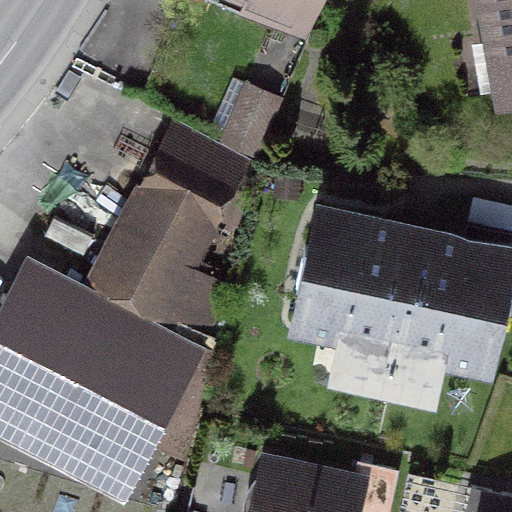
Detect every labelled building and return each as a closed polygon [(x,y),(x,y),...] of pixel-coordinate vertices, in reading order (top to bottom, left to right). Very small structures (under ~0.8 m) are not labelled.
[(258,0),(303,18),(310,0),(258,0)] [(511,0),(491,0),(508,90),(511,89),(511,0)] [(222,139),(255,153),(279,96),(246,82),(222,139)] [(177,149),(155,189),(202,214),(223,174),(177,149)] [(202,214),(155,189),(143,183),(97,272),(165,308),(211,219),(202,214)] [(315,246),(305,243),(297,280),(307,283),(299,323),(343,332),(340,344),(438,365),(440,354),(484,363),(493,323),(504,325),(511,288),(501,286),(510,246),(324,205),(315,246)] [(164,337),(177,314),(165,308),(97,272),(73,317),(27,291),(0,341),(0,390),(123,458),(135,435),(180,459),(202,358),(164,337)] [(257,511),(354,511),(355,510),(350,509),(357,480),(268,461),(257,511)]
